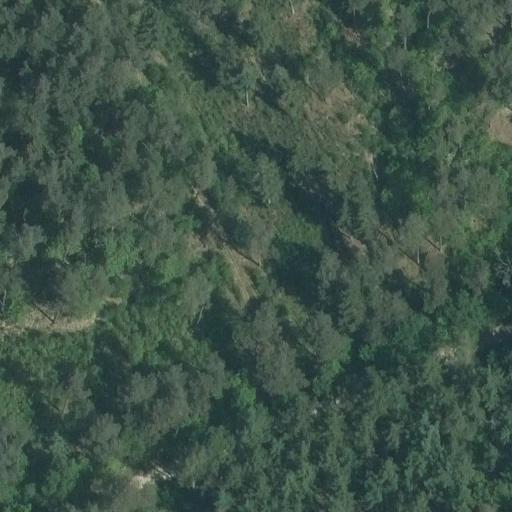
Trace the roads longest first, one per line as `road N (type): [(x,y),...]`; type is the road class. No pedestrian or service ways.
road 1 (track): [(61,511),(511,329)]
road 2 (track): [(324,405),(122,0)]
